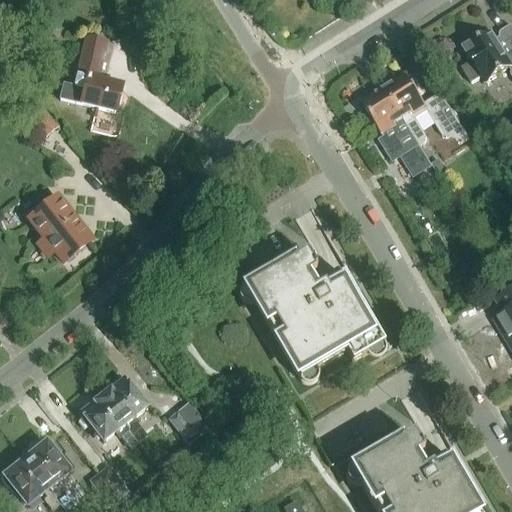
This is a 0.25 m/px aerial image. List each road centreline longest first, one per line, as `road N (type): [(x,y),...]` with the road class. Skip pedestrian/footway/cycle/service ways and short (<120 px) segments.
road 1 (residential): [(511,466),(290,99)]
road 2 (residential): [(0,386),(122,290),(290,99)]
road 3 (residential): [(305,72),(420,0)]
road 4 (residential): [(290,99),(220,0)]
